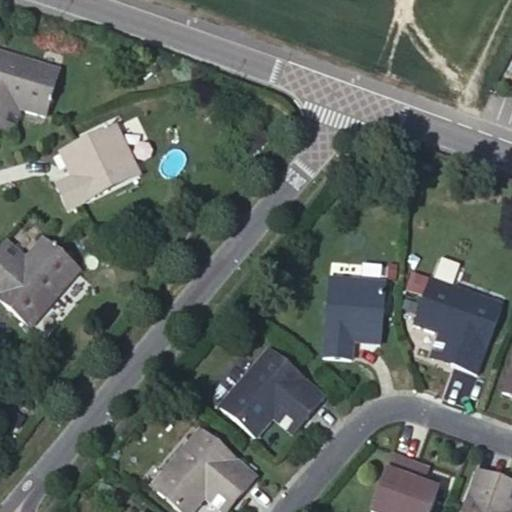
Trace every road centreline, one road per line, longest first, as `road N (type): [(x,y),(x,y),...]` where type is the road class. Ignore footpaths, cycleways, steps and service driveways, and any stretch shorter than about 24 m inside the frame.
road 1 (residential): [(16,511),(317,166),(347,98)]
road 2 (residential): [(58,0),(347,98)]
road 3 (residential): [(278,511),(356,418),(388,403),(511,443)]
road 4 (residential): [(347,98),(511,155)]
road 5 (track): [(454,135),(511,16)]
